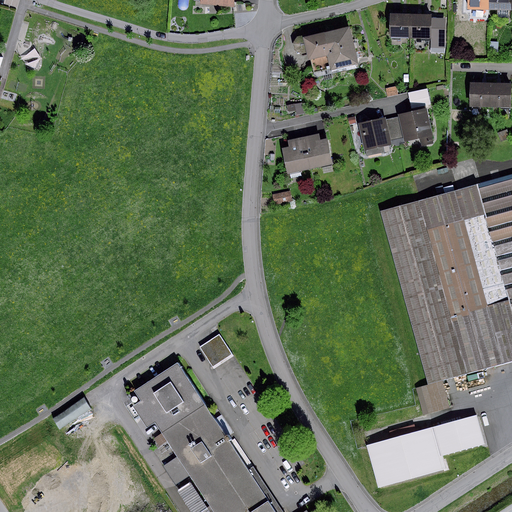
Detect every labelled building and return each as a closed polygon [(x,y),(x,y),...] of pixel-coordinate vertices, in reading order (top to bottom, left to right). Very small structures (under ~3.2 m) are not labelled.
[(489,9),(489,0),(466,0),(466,9),(489,9)] [(511,0),(489,0),(489,9),(498,9),(498,17),(508,18),(508,10),(511,10),(511,0)] [(411,37),(412,15),(389,14),(388,37),(411,37)] [(431,15),(412,15),(411,37),(431,38),(431,48),(445,48),(445,18),(431,18),(431,15)] [(349,26),(302,37),(302,35),(296,36),(292,43),(294,50),(299,54),(306,52),(312,75),(358,64),(349,26)] [(498,43),(490,42),(490,53),(498,53),(498,43)] [(489,107),(490,83),(484,83),(470,83),(469,107),(489,107)] [(498,83),(490,83),(489,107),(510,108),(510,84),(498,83)] [(396,87),(386,88),(388,97),(397,95),(396,87)] [(427,90),(408,94),(411,109),(430,105),(427,90)] [(302,102),(286,105),(287,113),(296,111),(297,115),(304,114),(302,102)] [(425,108),(397,115),(398,117),(402,138),(403,142),(420,138),(421,146),(433,143),(425,108)] [(348,119),(349,125),(356,123),(355,117),(348,119)] [(398,117),(385,120),(389,140),(402,138),(398,117)] [(384,118),(358,124),(366,157),(384,153),(383,146),(391,144),(389,140),(385,120),(384,118)] [(507,130),(497,134),(501,142),(510,138),(507,130)] [(303,138),(309,168),(332,164),(326,139),(319,141),(318,134),(303,138)] [(309,168),(303,138),(287,141),(288,148),(282,149),(287,173),(309,168)] [(511,175),(380,211),(427,387),(442,383),(511,363),(511,175)] [(292,192),(274,196),(276,205),(294,202),(292,192)] [(221,338),(200,350),(212,369),(233,357),(221,338)] [(177,362),(132,391),(139,401),(131,406),(146,429),(154,424),(175,457),(161,465),(176,488),(191,478),(212,511),(274,511),(247,470),(229,442),(177,362)] [(427,387),(422,388),(430,414),(449,409),(442,383),(427,387)] [(477,421),(369,445),(379,490),(446,475),(442,457),(483,448),(477,421)] [(234,438),(229,442),(247,470),(253,466),(234,438)] [(208,511),(191,484),(178,491),(190,511),(208,511)]
